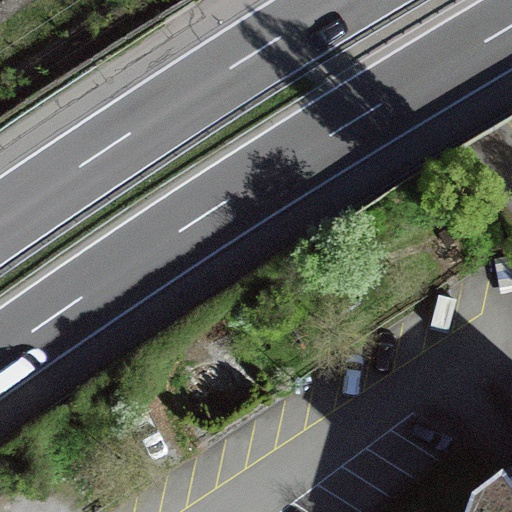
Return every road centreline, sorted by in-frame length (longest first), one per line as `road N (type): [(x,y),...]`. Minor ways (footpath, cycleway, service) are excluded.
road 1 (motorway): [(0,354),(182,229),(511,25)]
road 2 (motorway): [(340,0),(0,220)]
